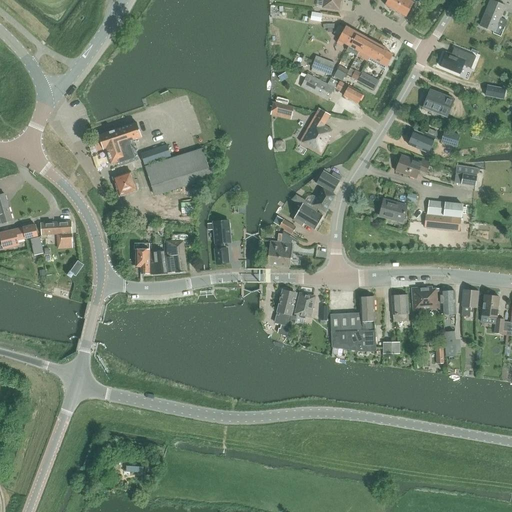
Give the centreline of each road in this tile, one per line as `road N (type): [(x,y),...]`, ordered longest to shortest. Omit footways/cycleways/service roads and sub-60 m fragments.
road 1 (tertiary): [(511,443),(326,413),(218,419),(76,379)]
road 2 (unclassified): [(334,277),(342,201),(428,50)]
road 3 (tertiary): [(101,286),(334,277)]
road 4 (tertiary): [(511,283),(430,273),(334,277)]
road 5 (tertiary): [(101,286),(98,245),(82,207),(25,156)]
road 6 (tertiary): [(29,511),(76,379)]
road 7 (tertiary): [(45,104),(81,69),(125,0)]
